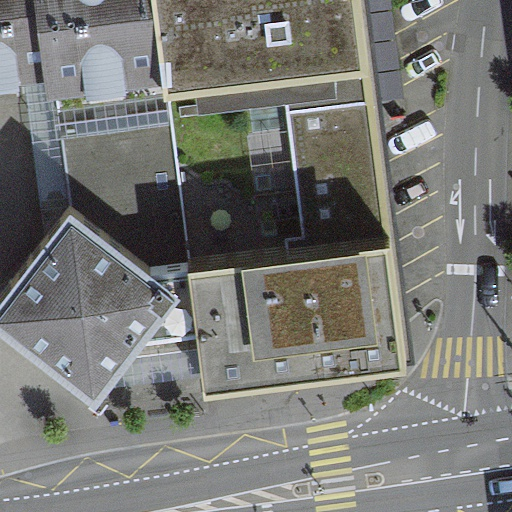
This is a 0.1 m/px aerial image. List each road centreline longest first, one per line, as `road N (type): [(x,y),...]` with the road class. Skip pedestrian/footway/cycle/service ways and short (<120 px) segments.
road 1 (residential): [(483,0),(471,356),(441,466)]
road 2 (primary): [(441,466),(171,511)]
